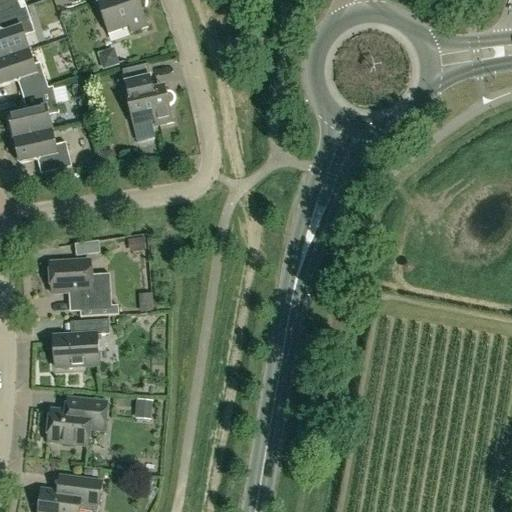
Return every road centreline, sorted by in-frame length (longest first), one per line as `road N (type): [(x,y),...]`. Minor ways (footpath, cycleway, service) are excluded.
road 1 (secondary): [(353,125),(302,254),(254,511)]
road 2 (residential): [(0,218),(183,193),(208,176),(201,104),(172,0)]
road 3 (residential): [(0,264),(0,416)]
road 4 (secondary): [(358,18),(322,46),(316,69),(320,93),(353,125)]
